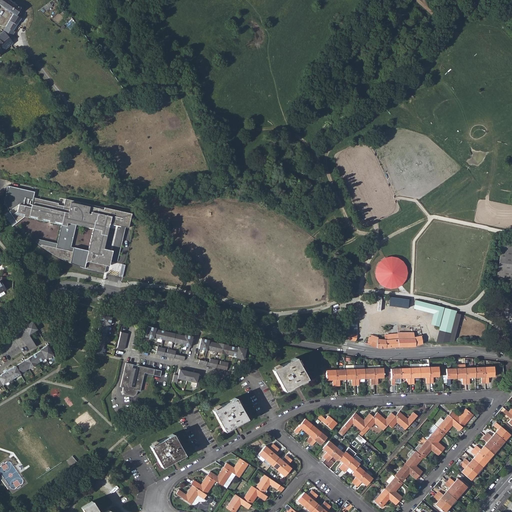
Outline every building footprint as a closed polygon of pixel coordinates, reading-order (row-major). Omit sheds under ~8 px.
[(20,8),(8,0),(0,0),(0,6),(2,7),(12,15),(5,28),(13,31),(21,18),(19,17),(15,16),(17,13),(20,8)] [(3,31),(10,39),(14,32),(13,31),(5,28),(3,31)] [(0,44),(0,49),(2,52),(13,43),(10,39),(3,31),(3,33),(0,34),(0,41),(1,43),(0,44)] [(56,248),(42,245),(41,246),(54,255),(70,263),(87,269),(104,273),(106,266),(106,264),(106,263),(106,262),(106,261),(105,260),(104,260),(103,260),(105,253),(102,252),(103,249),(109,224),(121,226),(121,224),(125,225),(125,227),(128,228),(131,214),(65,199),(64,206),(58,205),(58,203),(54,202),(54,204),(33,199),(34,192),(7,186),(4,202),(8,210),(17,222),(24,216),(29,217),(29,215),(37,216),(36,219),(42,220),(42,218),(49,219),(49,222),(54,223),(54,220),(62,222),(56,248)] [(17,222),(8,210),(3,214),(12,226),(17,222)] [(497,277),(511,279),(511,248),(501,246),(497,277)] [(105,253),(103,260),(104,260),(105,260),(106,261),(106,262),(106,263),(106,264),(106,266),(108,266),(112,250),(103,249),(102,252),(105,253)] [(380,261),(376,266),(375,272),(376,279),(379,284),(385,288),(391,289),(397,288),(402,284),(406,279),(407,273),(406,266),(403,261),(397,257),(391,256),(385,257),(380,261)] [(409,299),(390,297),(389,305),(408,308),(409,299)] [(444,307),(416,300),(414,308),(434,313),(431,324),(439,326),(444,307)] [(456,311),(445,308),(439,330),(450,333),(456,311)] [(98,323),(108,325),(109,325),(111,317),(99,315),(98,323)] [(347,320),(347,332),(350,333),(356,334),(355,320),(347,320)] [(37,329),(32,321),(24,326),(29,334),(37,329)] [(106,335),(108,325),(98,323),(96,332),(106,335)] [(36,345),(29,334),(24,326),(17,330),(29,349),(36,345)] [(154,338),(154,337),(156,329),(156,328),(148,326),(146,336),(154,338)] [(154,337),(164,339),(166,331),(156,329),(154,337)] [(173,341),(175,333),(166,331),(164,339),(173,341)] [(106,335),(96,332),(94,342),(104,345),(106,335)] [(129,334),(121,332),(117,348),(125,349),(129,334)] [(356,334),(350,333),(347,332),(346,332),(346,333),(345,333),(344,339),(356,341),(357,334),(356,334)] [(367,342),(368,344),(370,344),(370,346),(375,348),(378,348),(415,346),(418,345),(423,343),(421,336),(415,337),(414,332),(397,332),(397,333),(397,338),(393,339),(385,340),(385,339),(378,339),(378,337),(371,335),(370,339),(367,342)] [(173,341),(183,344),(185,335),(175,333),(173,341)] [(185,334),(185,335),(183,344),(183,345),(191,346),(193,336),(185,334)] [(208,350),(208,349),(210,341),(210,340),(201,338),(199,348),(208,350)] [(208,349),(217,352),(219,343),(210,341),(208,349)] [(104,345),(94,342),(92,352),(102,354),(104,345)] [(226,354),(228,345),(219,343),(217,352),(226,354)] [(39,348),(40,349),(44,357),(45,358),(52,353),(46,344),(39,348)] [(226,354),(236,356),(238,347),(228,345),(226,354)] [(156,353),(164,355),(165,350),(166,348),(158,346),(156,353)] [(238,346),(238,347),(236,356),(236,357),(244,359),(246,348),(238,346)] [(168,348),(168,351),(167,356),(175,357),(176,353),(176,350),(168,348)] [(36,362),(44,357),(40,349),(32,354),(36,362)] [(36,362),(32,354),(23,360),(28,367),(28,368),(37,362),(36,362)] [(210,361),(209,365),(217,367),(218,363),(219,360),(211,358),(210,361)] [(272,370),(283,391),(306,379),(295,358),(272,370)] [(20,372),(28,367),(23,360),(15,365),(20,372)] [(221,360),(221,363),(220,368),(228,369),(229,362),(221,360)] [(141,391),(145,373),(160,376),(162,370),(138,365),(138,369),(133,368),(133,364),(126,363),(121,387),(124,388),(124,389),(124,391),(125,392),(126,394),(127,395),(128,396),(130,396),(132,396),(133,396),(135,395),(137,394),(138,392),(138,390),(141,391)] [(0,373),(0,380),(2,383),(2,384),(20,373),(20,372),(15,365),(15,364),(0,373)] [(413,378),(419,378),(419,368),(419,364),(409,364),(409,368),(410,384),(414,384),(413,378)] [(420,368),(419,368),(419,378),(425,377),(425,384),(429,384),(428,367),(427,368),(427,364),(420,364),(420,368)] [(438,367),(428,367),(429,384),(433,384),(432,377),(438,377),(438,367)] [(481,384),(484,383),(484,367),(474,368),(474,378),(480,377),(481,384)] [(493,367),(484,367),(484,383),(488,383),(488,377),(494,377),(493,367)] [(373,385),(373,368),(367,369),(363,369),(364,379),(369,379),(370,385),(373,385)] [(382,378),(382,368),(379,368),(373,368),(373,385),(377,385),(377,378),(382,378)] [(406,384),(410,384),(409,368),(399,369),(400,378),(406,378),(406,384)] [(461,385),(465,384),(465,368),(455,369),(455,379),(461,379),(461,385)] [(469,378),(474,378),(474,368),(465,368),(465,384),(469,384),(469,378)] [(351,385),(355,385),(354,369),(352,369),(345,370),(344,370),(345,380),(351,380),(351,385)] [(358,379),(364,379),(363,369),(354,369),(355,385),(358,385),(358,379)] [(394,379),(400,378),(399,369),(390,369),(390,370),(386,370),(387,378),(390,378),(391,385),(394,385),(394,379)] [(450,379),(455,379),(455,369),(445,369),(446,376),(446,383),(446,385),(450,385),(450,379)] [(332,386),(336,386),(335,370),(325,370),(326,380),(332,380),(332,386)] [(339,380),(345,380),(344,370),(335,370),(336,386),(339,386),(339,380)] [(187,380),(189,373),(179,371),(178,375),(175,374),(173,381),(177,382),(177,378),(187,380)] [(198,379),(198,375),(189,373),(187,380),(197,382),(196,386),(200,387),(201,380),(198,379)] [(212,410),(224,431),(246,419),(235,398),(212,410)] [(452,412),(448,416),(461,427),(462,427),(472,415),(465,409),(458,417),(452,412)] [(407,419),(398,412),(394,417),(387,425),(391,428),(396,423),(404,430),(416,416),(412,413),(407,419)] [(363,420),(354,413),(338,432),(342,435),(352,424),(360,431),(365,425),(372,417),(368,414),(363,420)] [(374,424),(382,431),(387,425),(394,417),(390,413),(385,420),(376,413),(372,417),(365,425),(369,428),(369,429),(374,424)] [(320,415),(317,418),(325,424),(330,430),(336,423),(327,416),(325,419),(320,415)] [(458,431),(461,427),(448,416),(448,415),(443,421),(440,418),(434,425),(437,428),(444,434),(451,426),(458,431)] [(301,429),(305,433),(312,425),(304,419),(294,431),(297,434),(301,429)] [(497,429),(494,433),(504,441),(509,435),(495,423),(493,426),(497,429)] [(305,441),(308,444),(319,431),(312,425),(305,433),(310,436),(305,441)] [(360,431),(364,434),(369,428),(365,425),(360,431)] [(437,442),(444,434),(437,428),(426,440),(440,452),(444,448),(437,442)] [(320,432),(319,431),(308,444),(311,446),(315,441),(320,445),(326,437),(327,434),(322,429),(320,432)] [(487,433),(484,436),(498,448),(504,441),(494,433),(491,436),(487,433)] [(150,446),(161,467),(184,455),(172,434),(150,446)] [(485,442),(482,446),(492,454),(498,448),(484,436),(481,439),(485,442)] [(322,457),(325,460),(335,447),(328,440),(321,448),(326,452),(322,457)] [(437,456),(440,452),(426,440),(421,446),(419,444),(413,450),(415,451),(422,458),(423,459),(430,450),(437,456)] [(260,456),(258,458),(262,462),(264,460),(275,447),(272,444),(268,449),(265,446),(258,454),(260,456)] [(475,446),(473,448),(487,460),(492,454),(482,446),(480,449),(475,446)] [(264,460),(271,466),(278,457),(275,454),(278,449),(275,447),(264,460)] [(332,457),(336,461),(338,459),(343,453),(340,451),(336,447),(335,447),(325,460),(328,462),(332,457)] [(474,455),(471,459),(481,467),(487,460),(473,448),(470,452),(474,455)] [(415,466),(422,458),(415,451),(414,452),(411,450),(406,455),(409,458),(404,463),(418,475),(421,472),(421,471),(415,466)] [(343,453),(338,459),(342,463),(338,468),(341,470),(352,457),(351,457),(345,452),(345,451),(343,453)] [(271,466),(277,471),(288,458),(285,455),(281,460),(278,457),(271,466)] [(348,468),(352,472),(357,466),(359,464),(358,463),(361,460),(355,455),(352,458),(352,457),(341,470),(344,473),(348,468)] [(291,461),(288,458),(277,471),(284,476),(291,468),(287,465),(291,461)] [(247,464),(241,459),(238,463),(237,462),(233,468),(231,467),(226,463),(223,467),(235,475),(238,477),(247,464)] [(464,459),(462,462),(476,474),(481,467),(471,459),(468,462),(464,459)] [(470,480),(476,474),(462,462),(459,465),(463,468),(460,472),(470,480)] [(357,466),(365,472),(367,469),(360,463),(359,464),(357,466)] [(404,463),(393,476),(395,477),(401,482),(408,474),(415,479),(418,475),(404,463)] [(119,474),(125,471),(122,467),(120,468),(118,465),(113,468),(117,474),(119,473),(119,474)] [(351,482),(354,485),(365,472),(357,466),(352,472),(351,474),(355,477),(351,482)] [(223,467),(217,476),(216,477),(215,476),(215,475),(210,471),(207,476),(215,481),(222,486),(226,480),(230,483),(235,475),(223,467)] [(361,482),(365,486),(372,478),(369,476),(371,473),(367,469),(365,472),(354,485),(357,487),(361,482)] [(284,488),(279,485),(264,475),(255,488),(263,494),(269,485),(276,489),(281,492),(284,488)] [(395,491),(402,483),(401,482),(395,477),(394,477),(391,475),(386,481),(389,484),(384,489),(398,501),(402,497),(395,491)] [(199,483),(193,480),(190,484),(192,485),(206,495),(215,481),(207,476),(200,485),(200,486),(198,484),(199,483)] [(449,478),(446,481),(460,493),(466,487),(456,478),(453,482),(449,478)] [(448,488),(445,491),(455,499),(460,493),(446,481),(444,484),(448,488)] [(203,499),(206,495),(192,485),(186,494),(179,490),(176,494),(191,505),(192,505),(194,505),(195,505),(198,502),(204,502),(205,501),(203,499)] [(251,486),(242,499),(250,505),(257,496),(264,501),(267,496),(263,494),(255,488),(251,486)] [(398,501),(384,489),(380,495),(374,501),(381,508),(388,499),(395,505),(398,501)] [(297,500),(303,506),(314,493),(311,490),(307,495),(304,492),(297,500)] [(438,491),(435,494),(449,506),(455,499),(445,491),(442,495),(438,491)] [(374,501),(380,495),(377,492),(371,498),(374,501)] [(317,496),(314,493),(303,506),(309,511),(317,503),(313,501),(317,496)] [(447,509),(449,506),(435,494),(433,497),(437,501),(434,504),(443,511),(444,511),(449,511),(450,511),(447,509)] [(247,509),(250,505),(242,499),(235,495),(226,508),(231,511),(234,511),(240,504),(247,509)] [(110,511),(109,510),(104,511),(98,511),(92,501),(81,508),(83,511),(110,511)] [(320,506),(317,503),(309,511),(320,511),(327,504),(324,502),(320,506)]
